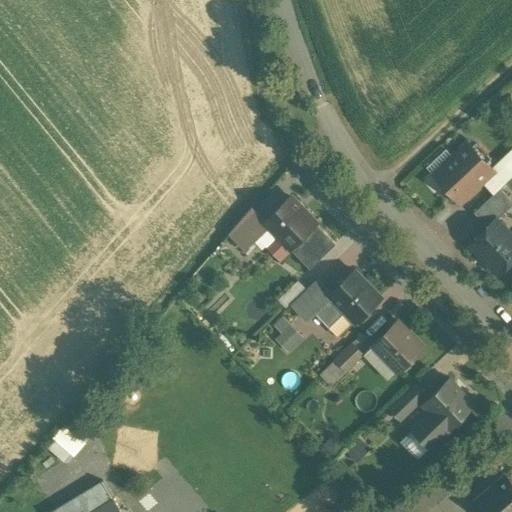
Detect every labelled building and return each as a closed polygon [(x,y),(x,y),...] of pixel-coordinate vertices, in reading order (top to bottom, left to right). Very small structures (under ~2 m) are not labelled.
[(468,141),(452,155),(454,157),(435,175),(461,202),(483,182),(490,176),(496,170),(468,141)] [(496,170),(490,176),(501,187),(511,176),(511,159),(509,157),(496,170)] [(501,187),(490,176),(483,182),(494,194),(501,187)] [(494,194),(474,212),(488,226),(497,218),(498,219),(511,205),(511,199),(501,187),(494,194)] [(317,222),(291,196),(266,220),(265,222),(270,227),(278,235),(280,236),(291,248),(317,222)] [(266,220),(253,206),(232,231),(248,248),(260,236),(270,227),(265,222),(266,220)] [(511,234),(498,219),(497,218),(488,226),(470,243),(498,272),(511,258),(511,234)] [(317,222),(291,248),(311,268),(336,243),(317,222)] [(260,236),(268,244),(278,235),(270,227),(260,236)] [(291,248),(280,236),(270,246),(281,257),(291,248)] [(382,296),(356,269),(331,293),(330,294),(332,296),(346,311),(355,321),(356,321),(382,296)] [(318,279),(292,304),(308,320),(316,312),(315,312),(332,296),(330,294),(331,293),(318,279)] [(299,280),(279,299),(287,307),(307,288),(299,280)] [(346,311),(332,296),(315,312),(316,312),(330,327),(346,311)] [(339,336),(355,321),(346,311),(330,327),(339,336)] [(287,313),(274,326),(293,346),(306,334),(287,313)] [(424,346),(399,320),(374,344),(399,370),(424,346)] [(367,356),(353,341),(321,372),(336,387),(367,356)] [(463,392),(450,378),(424,403),(432,411),(449,429),(475,404),(463,392)] [(415,383),(390,408),(399,418),(404,413),(406,415),(427,395),(415,383)] [(432,411),(414,428),(431,446),(449,429),(432,411)] [(71,420),(49,446),(69,463),(91,438),(71,420)] [(511,511),(511,481),(506,475),(477,499),(487,510),(488,511),(511,511)] [(114,497),(103,480),(50,511),(90,511),(114,498),(114,497)] [(123,511),(114,498),(90,511),(123,511)]
